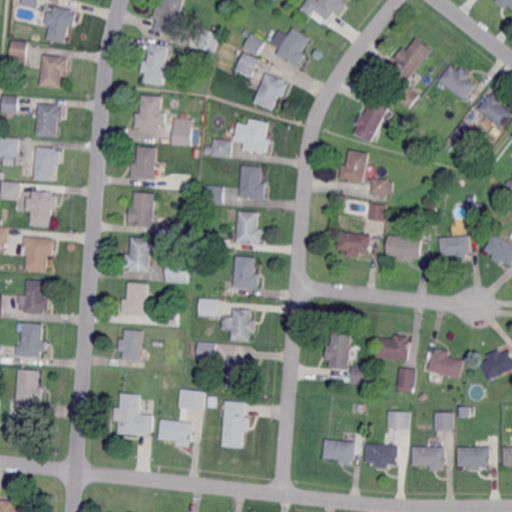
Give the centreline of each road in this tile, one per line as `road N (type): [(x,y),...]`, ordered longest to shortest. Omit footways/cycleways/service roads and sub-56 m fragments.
road 1 (residential): [(398,0),(332,86),(312,133),(283,494)]
road 2 (residential): [(122,0),(106,70),(74,511)]
road 3 (residential): [(511,506),(406,506),(0,462)]
road 4 (residential): [(478,306),(298,288)]
